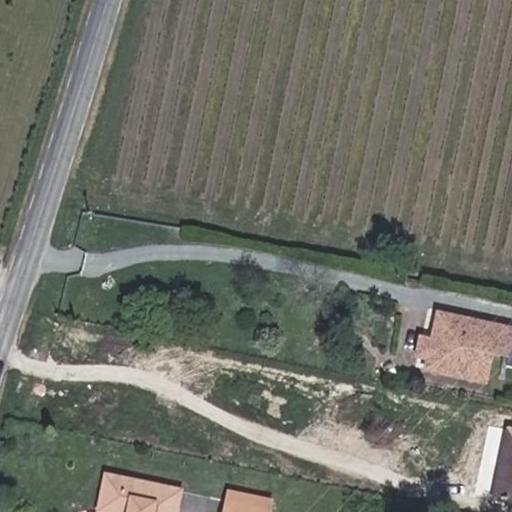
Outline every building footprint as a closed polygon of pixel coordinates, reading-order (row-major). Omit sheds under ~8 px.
[(493,349),(511,353),(511,310),(435,290),(429,313),(422,314),(419,323),(403,321),(399,334),(414,338),(411,350),(467,364),(477,333),(495,338),(493,349)] [(476,477),(511,486),(511,418),(491,414),(476,477)] [(113,511),(150,511),(165,459),(91,440),(79,480),(106,487),(105,492),(118,496),(113,511)] [(207,473),(252,484),(255,470),(211,460),(207,473)] [(197,511),(244,511),(252,484),(207,473),(197,511)]
